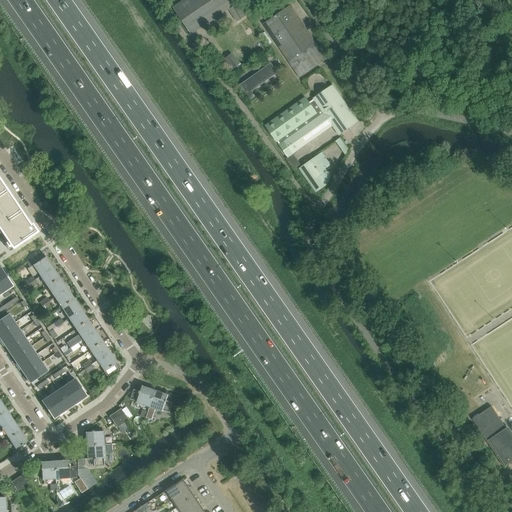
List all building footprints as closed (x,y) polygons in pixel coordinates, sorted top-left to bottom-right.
[(234,0),(184,0),(173,8),(191,35),(229,10),(237,22),(245,17),(234,0)] [(279,0),(250,19),(293,82),(300,78),(327,60),(290,6),(286,0),(279,0)] [(232,54),(224,61),(232,70),(240,63),(232,54)] [(271,63),(239,85),(250,100),(255,97),(252,92),(278,73),(271,63)] [(333,86),(313,99),(314,101),(332,126),(333,128),(353,115),(333,86)] [(332,126),(314,101),(310,104),(305,98),(265,126),(277,142),(278,141),(280,144),(279,145),(288,158),(332,126)] [(325,175),(328,173),(317,157),(316,156),(304,165),(299,169),(316,193),(322,189),(317,181),(325,175)] [(0,231),(12,248),(35,233),(0,180),(0,231)] [(45,257),(33,265),(40,276),(52,268),(45,257)] [(0,268),(0,294),(12,286),(4,274),(0,268)] [(52,268),(40,276),(47,287),(60,278),(52,268)] [(32,276),(25,281),(27,284),(34,280),(32,276)] [(60,278),(47,287),(54,297),(67,289),(60,278)] [(34,280),(27,284),(30,288),(37,283),(34,280)] [(24,287),(20,290),(25,296),(29,294),(24,287)] [(67,289),(54,297),(61,308),(74,299),(67,289)] [(46,297),(39,302),(42,306),(49,301),(46,297)] [(74,299),(61,308),(68,318),(81,310),(74,299)] [(49,301),(42,306),(44,309),(51,305),(49,301)] [(81,310),(68,318),(76,329),(88,321),(81,310)] [(9,315),(0,320),(0,332),(14,323),(9,315)] [(61,319),(53,323),(56,327),(63,322),(61,319)] [(79,334),(67,343),(68,344),(70,348),(77,343),(83,340),(95,331),(88,321),(76,329),(79,334)] [(14,323),(0,332),(0,339),(2,343),(20,331),(14,323)] [(53,329),(49,332),(53,339),(57,336),(53,329)] [(20,331),(2,343),(8,351),(25,339),(20,331)] [(95,331),(83,340),(90,350),(102,342),(95,331)] [(25,339),(8,351),(13,359),(31,347),(25,339)] [(102,342),(90,350),(97,361),(109,353),(102,342)] [(77,343),(70,348),(73,352),(80,347),(77,343)] [(31,347),(13,359),(18,367),(36,355),(31,347)] [(109,353),(97,361),(104,372),(107,376),(116,370),(114,365),(117,363),(109,353)] [(36,355),(18,367),(24,375),(41,363),(36,355)] [(89,361),(82,366),(84,369),(91,365),(89,361)] [(41,363),(24,375),(29,383),(47,371),(41,363)] [(91,365),(84,369),(87,373),(94,368),(91,365)] [(74,379),(66,385),(78,402),(86,397),(74,379)] [(66,385),(58,390),(70,408),(78,402),(66,385)] [(134,390),(131,400),(137,402),(137,403),(150,408),(155,391),(150,389),(143,386),(141,392),(140,392),(134,390)] [(58,390),(50,396),(62,413),(70,408),(58,390)] [(148,412),(146,418),(152,420),(156,410),(163,412),(163,411),(169,413),(173,403),(167,401),(166,401),(168,395),(156,391),(155,391),(150,408),(148,412)] [(50,396),(42,401),(53,419),(62,413),(50,396)] [(511,437),(492,407),(475,417),(506,464),(511,460),(511,437)] [(115,413),(122,423),(127,420),(120,409),(115,413)] [(6,411),(0,414),(0,426),(2,429),(13,421),(6,411)] [(115,413),(110,416),(109,416),(116,427),(117,427),(122,423),(115,413)] [(13,421),(2,429),(8,439),(20,431),(13,421)] [(487,444),(474,424),(470,426),(483,446),(484,446),(487,444)] [(21,446),(22,445),(27,441),(20,431),(8,439),(15,449),(20,446),(21,446)] [(91,432),(85,432),(86,440),(86,446),(104,445),(103,431),(93,432),(93,431),(91,431),(91,432)] [(104,445),(86,446),(86,452),(87,460),(93,459),(93,460),(93,466),(104,465),(104,459),(105,458),(104,452),(112,452),(111,444),(104,445)] [(85,469),(85,459),(77,460),(78,470),(85,469)] [(54,462),(55,479),(69,479),(76,478),(75,467),(69,468),(69,467),(68,467),(68,461),(60,461),(54,462)] [(41,468),(40,468),(40,470),(41,470),(42,480),(55,479),(54,462),(49,462),(41,463),(41,468)] [(17,479),(24,489),(29,486),(22,475),(20,477),(17,479)] [(11,482),(11,483),(12,483),(16,489),(17,491),(18,493),(19,493),(24,489),(17,479),(16,479),(17,479),(15,480),(12,482),(11,482)] [(183,479),(166,491),(171,499),(189,488),(183,479)] [(12,483),(8,486),(13,494),(17,491),(16,489),(12,483)] [(189,488),(171,499),(177,507),(194,496),(189,488)] [(194,496),(177,507),(179,511),(187,511),(200,504),(194,496)]
